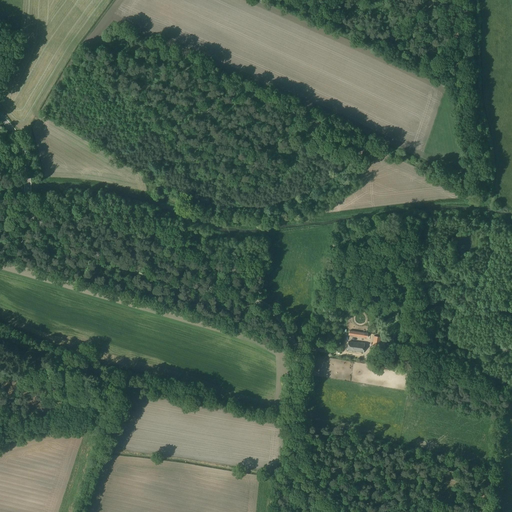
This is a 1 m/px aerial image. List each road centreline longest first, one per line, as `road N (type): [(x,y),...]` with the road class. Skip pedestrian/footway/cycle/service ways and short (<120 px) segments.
road 1 (unclassified): [(334,511),(297,445),(290,348),(277,315),(65,242),(35,223),(21,146),(0,117)]
road 2 (track): [(511,350),(462,347),(446,332),(491,255),(493,162),(473,0)]
